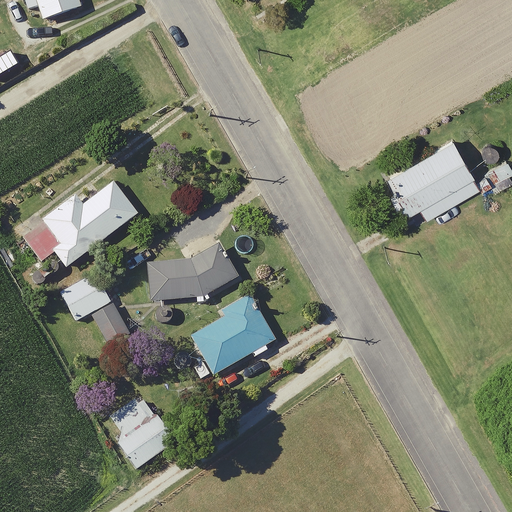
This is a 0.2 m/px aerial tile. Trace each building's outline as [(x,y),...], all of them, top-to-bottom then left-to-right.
[(79,8),(76,0),(24,0),(27,10),(37,6),(42,21),(79,8)] [(477,187),(479,191),(491,185),(495,192),(511,182),(511,179),(502,163),(489,170),(485,163),(470,171),(451,137),(386,175),(394,189),(388,192),(401,214),(418,205),(425,217),(477,187)] [(137,214),(112,182),(82,206),(73,195),(36,225),(30,217),(15,229),(22,238),(13,244),(21,255),(29,249),(39,261),(52,251),(65,269),(137,214)] [(193,258),(146,264),(150,302),(194,298),(196,304),(209,300),(207,293),(235,280),(219,246),(193,258)] [(91,315),(107,347),(128,336),(112,304),(95,273),(59,292),(75,323),(91,315)] [(224,318),(190,337),(203,360),(191,367),(200,382),(274,341),(249,296),(221,312),(224,318)] [(150,423),(134,399),(109,416),(123,437),(117,442),(134,469),(176,441),(160,416),(150,423)]
